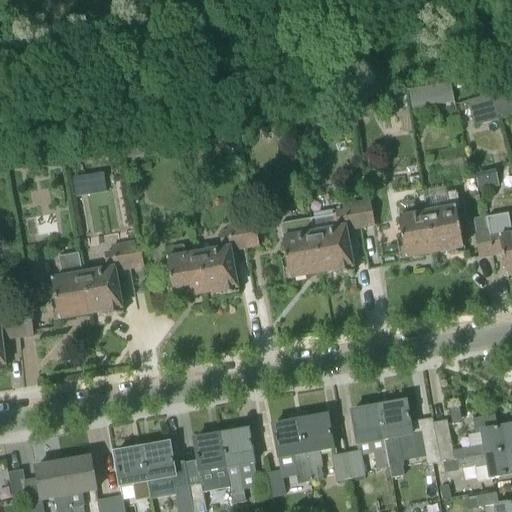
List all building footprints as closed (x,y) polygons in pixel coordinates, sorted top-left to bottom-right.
[(451,83),(409,91),(412,110),(454,102),(451,83)] [(511,89),(493,95),(500,120),(511,116),(511,89)] [(475,127),(500,120),(493,95),(468,102),(475,127)] [(250,128),(238,131),(241,145),(253,142),(250,128)] [(427,212),(434,253),(448,251),(449,257),(463,254),(456,210),(460,211),(457,192),(446,194),(449,208),(427,212)] [(357,204),(361,231),(375,229),(370,202),(357,204)] [(345,234),(361,231),(357,204),(335,208),(336,215),(311,219),(321,273),(336,270),(337,277),(353,274),(350,254),(349,254),(345,234)] [(434,253),(427,212),(416,214),(414,205),(403,207),(405,216),(398,217),(402,241),(396,242),(400,259),(434,253)] [(493,256),(490,243),(486,217),(474,219),(477,233),(474,233),(479,259),(493,256)] [(284,280),(321,273),(311,219),(281,225),(283,237),(281,237),(286,261),(281,261),(284,280)] [(241,223),(245,249),(259,246),(254,221),(241,223)] [(229,252),(245,249),(241,223),(227,226),(228,231),(220,233),(223,248),(198,252),(205,294),(220,291),(221,297),(238,294),(234,275),(233,275),(229,252)] [(511,276),(511,228),(511,227),(497,229),(499,241),(490,243),(493,256),(502,254),(506,279),(508,278),(508,277),(511,276)] [(125,244),(130,269),(144,267),(139,241),(125,244)] [(113,272),(130,269),(125,244),(112,246),(113,252),(105,254),(107,268),(82,273),(90,314),(105,311),(106,318),(123,315),(119,295),(118,295),(113,272)] [(169,300),(205,294),(198,252),(161,259),(169,300)] [(90,314),(82,273),(79,254),(59,258),(63,276),(51,278),(56,302),(50,302),(53,321),(90,314)] [(17,315),(19,338),(33,337),(31,314),(17,315)] [(0,341),(0,340),(19,338),(17,315),(0,316),(0,370),(4,370),(2,351),(1,351),(0,341)] [(413,435),(421,434),(419,422),(409,423),(406,403),(388,407),(389,410),(379,412),(389,469),(390,468),(392,478),(404,476),(400,455),(402,455),(399,439),(414,437),(413,435)] [(389,469),(379,412),(369,414),(369,410),(351,413),(357,447),(358,447),(359,452),(346,454),(351,483),(366,480),(362,457),(374,455),(377,471),(389,469)] [(323,468),(320,453),(333,451),(327,417),(309,421),(310,424),(300,426),(310,483),(323,480),(321,468),(323,468)] [(457,461),(511,451),(511,426),(496,430),(494,417),(474,421),(476,435),(481,434),(483,447),(452,452),(447,422),(433,424),(435,435),(440,464),(442,463),(451,462),(457,461)] [(310,483),(300,426),(291,428),(290,424),(272,427),(278,461),(293,459),(298,485),(310,483)] [(273,498),(269,474),(256,476),(248,431),(230,435),(231,438),(221,440),(231,496),(245,494),(242,480),(256,478),(261,500),(273,498)] [(435,435),(422,437),(427,466),(434,465),(440,464),(435,435)] [(231,496),(221,440),(212,442),(211,438),(193,441),(199,475),(215,472),(220,498),(231,496)] [(193,511),(189,488),(189,486),(173,489),(172,480),(175,479),(173,465),(169,446),(151,449),(151,452),(142,454),(150,500),(175,496),(177,511),(193,511)] [(511,451),(457,461),(459,470),(475,468),(477,482),(511,475),(511,451)] [(150,500),(142,454),(132,456),(131,452),(114,455),(119,489),(132,487),(135,503),(150,500)] [(334,456),(332,457),(336,482),(340,482),(341,485),(351,483),(346,454),(334,456)] [(70,511),(84,511),(84,509),(85,509),(83,495),(95,493),(96,493),(90,459),(72,463),(73,466),(63,468),(70,511)] [(442,463),(444,473),(459,470),(457,461),(451,462),(442,463)] [(442,463),(440,464),(434,465),(436,475),(442,474),(444,473),(442,463)] [(35,469),(37,479),(41,502),(42,502),(55,500),(56,511),(70,511),(63,468),(54,470),(53,466),(35,469)] [(23,472),(9,475),(13,501),(27,499),(24,481),(23,472)] [(269,474),(273,498),(286,496),(282,472),(269,474)] [(41,502),(37,479),(24,481),(27,499),(29,511),(42,511),(42,502),(41,502)] [(193,511),(202,511),(206,511),(202,485),(189,488),(193,511)] [(448,486),(440,488),(442,499),(450,498),(448,486)] [(479,507),(498,504),(496,494),(477,497),(479,507)] [(110,499),(112,511),(125,511),(122,497),(110,499)] [(99,511),(112,511),(110,499),(97,501),(99,511)] [(511,511),(511,503),(493,507),(494,511),(511,511)]
